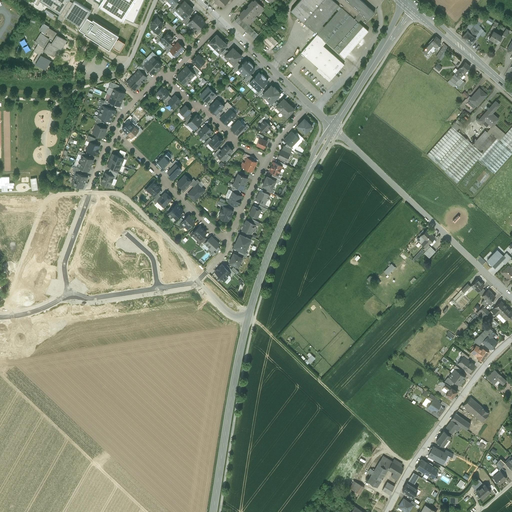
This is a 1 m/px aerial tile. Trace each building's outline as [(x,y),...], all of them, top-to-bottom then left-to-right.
[(34,0),(33,2),(37,4),(40,0),(60,13),(58,17),(62,20),(64,16),(81,26),(87,17),(91,11),(75,0),(74,0),(34,0)] [(93,0),(99,4),(98,6),(122,21),(124,19),(134,23),(143,0),(93,0)] [(259,3),(256,0),(254,0),(254,1),(253,0),(250,3),(259,11),(263,7),(259,3)] [(341,7),(333,0),(300,0),(291,11),(308,26),(315,32),(316,31),(318,33),(324,26),(321,24),(336,8),(338,10),(341,7)] [(333,0),(341,7),(353,17),(355,17),(359,13),(363,16),(368,20),(374,12),(360,0),(333,0)] [(184,1),(180,5),(176,9),(176,10),(180,14),(188,5),(184,1)] [(180,5),(178,3),(172,10),(174,12),(176,10),(176,9),(180,5)] [(255,15),(259,11),(250,3),(248,5),(249,6),(247,8),(255,15)] [(193,9),(188,5),(180,14),(184,18),(189,13),(193,9)] [(353,17),(341,7),(338,10),(324,26),(318,33),(317,34),(326,42),(344,58),(368,31),(358,22),(363,16),(359,13),(355,17),(353,17)] [(251,19),(255,15),(247,8),(246,9),(245,8),(242,11),(251,19)] [(247,24),(251,19),(242,11),(240,13),(241,14),(239,16),(241,18),(243,20),(245,22),(247,24)] [(191,15),(189,13),(184,18),(182,20),(185,22),(189,18),(191,15)] [(197,14),(191,20),(189,22),(193,26),(201,17),(199,15),(199,16),(197,14)] [(157,33),(158,34),(161,31),(161,28),(159,26),(163,22),(157,16),(151,23),(153,25),(151,27),(157,33)] [(92,20),(87,17),(81,26),(79,29),(85,32),(84,33),(109,50),(112,46),(114,47),(113,48),(119,52),(125,44),(118,39),(118,40),(116,39),(118,35),(93,19),(92,20)] [(204,20),(201,17),(193,26),(197,31),(200,28),(205,22),(203,20),(204,20)] [(469,31),(472,34),(479,25),(474,20),(470,24),(473,27),(469,31)] [(39,30),(45,33),(44,35),(41,33),(36,41),(38,43),(34,51),(39,54),(33,62),(46,70),(51,61),(41,54),(44,50),(53,56),(58,48),(60,49),(66,40),(56,34),(57,33),(49,28),(49,27),(43,23),(39,30)] [(479,25),(472,34),(474,36),(482,27),(479,25)] [(461,37),(466,40),(472,34),(469,31),(467,30),(461,37)] [(157,39),(162,34),(163,33),(161,31),(158,34),(157,33),(154,35),(154,37),(157,39)] [(502,37),(493,31),(489,38),(498,43),(502,37)] [(160,40),(166,46),(169,43),(173,38),(168,33),(164,36),(160,40)] [(160,40),(164,36),(162,34),(157,39),(156,41),(158,43),(160,40)] [(209,42),(215,49),(223,41),(216,34),(209,42)] [(270,34),(263,40),(271,49),(278,42),(270,34)] [(326,42),(317,34),(301,52),(318,67),(325,73),(323,75),(325,77),(327,75),(331,79),(341,68),(344,64),(323,46),(324,44),(326,42)] [(474,36),(472,34),(466,40),(470,44),(476,37),(474,36)] [(441,41),(435,36),(430,43),(432,45),(433,44),(436,47),(441,41)] [(160,40),(158,43),(163,48),(165,47),(166,46),(160,40)] [(227,45),(223,41),(215,49),(220,53),(224,48),(227,45)] [(173,59),(184,48),(178,42),(173,47),(167,53),(173,59)] [(432,45),(430,43),(422,51),(427,55),(426,56),(428,58),(432,54),(428,50),(432,45)] [(448,46),(445,44),(437,57),(439,59),(448,46)] [(167,53),(173,47),(171,45),(167,49),(165,51),(167,53)] [(233,47),(229,52),(225,56),(229,60),(237,52),(233,47)] [(152,51),(146,58),(149,61),(153,56),(155,54),(152,51)] [(229,60),(233,64),(236,61),(242,56),(237,52),(229,60)] [(205,62),(198,55),(192,61),(199,68),(205,62)] [(157,60),(153,56),(149,61),(157,69),(162,65),(157,60)] [(149,61),(146,58),(139,65),(142,68),(144,66),(149,61)] [(246,60),(241,65),(238,69),(242,73),(251,64),(249,61),(248,62),(246,60)] [(157,69),(149,61),(144,66),(149,70),(153,74),(157,69)] [(470,66),(465,62),(460,67),(465,72),(470,66)] [(241,65),(239,63),(235,68),(232,70),(235,72),(238,69),(241,65)] [(253,65),(251,64),(242,73),(246,77),(249,74),(254,68),(252,66),(253,65)] [(189,69),(187,66),(182,71),(190,79),(192,81),(197,76),(196,75),(195,74),(189,69)] [(192,67),(189,69),(195,74),(196,75),(198,73),(192,67)] [(465,72),(460,67),(449,79),(454,84),(455,83),(460,78),(465,72)] [(147,77),(139,69),(133,76),(141,84),(145,79),(147,77)] [(190,79),(182,71),(177,76),(180,79),(185,84),(190,79)] [(254,78),(249,83),(254,87),(264,76),(262,74),(261,74),(259,72),(254,78)] [(252,76),(249,74),(246,77),(243,80),(245,82),(252,76)] [(141,84),(133,76),(127,82),(135,90),(141,84)] [(252,76),(245,82),(248,84),(249,83),(254,78),(252,76)] [(264,76),(254,87),(258,91),(262,86),(268,81),(265,79),(266,78),(264,76)] [(185,84),(180,79),(178,81),(184,87),(187,85),(185,84)] [(114,88),(117,90),(119,85),(111,82),(109,87),(114,88)] [(266,99),(277,89),(274,86),(274,87),(271,85),(266,90),(262,95),(266,99)] [(169,92),(163,86),(157,92),(163,99),(167,94),(169,92)] [(264,89),(262,86),(258,91),(256,93),(258,95),(264,89)] [(215,94),(208,87),(200,96),(207,102),(208,100),(215,94)] [(111,95),(122,99),(125,93),(117,90),(114,88),(111,95)] [(470,99),(477,105),(486,95),(479,88),(474,94),(471,98),(470,99)] [(279,91),(277,89),(266,99),(271,104),(275,100),(281,94),(279,92),(279,91)] [(170,96),(167,94),(163,99),(161,101),(163,103),(170,96)] [(210,102),(217,96),(215,94),(208,100),(210,102)] [(122,99),(111,95),(109,100),(108,101),(113,103),(120,106),(122,99)] [(181,101),(175,95),(172,99),(168,102),(174,108),(176,105),(177,106),(179,103),(178,103),(181,101)] [(475,106),(477,105),(470,99),(471,98),(469,95),(466,98),(463,101),(466,104),(467,103),(473,107),(475,106)] [(172,99),(170,96),(163,103),(166,105),(168,102),(172,99)] [(223,105),(217,99),(209,108),(216,114),(221,108),(224,106),(223,105)] [(279,104),(276,107),(280,111),(288,103),(284,99),(279,104)] [(500,105),(495,100),(477,120),(482,124),(482,123),(485,121),(489,124),(492,127),(494,124),(496,122),(499,119),(493,113),(500,105)] [(221,108),(223,110),(230,104),(227,101),(223,105),(224,106),(221,108)] [(294,109),(288,103),(280,111),(287,117),(294,109)] [(230,108),(232,106),(230,104),(223,110),(226,112),(230,108)] [(100,111),(113,116),(115,110),(106,107),(102,105),(100,111)] [(191,111),(185,105),(179,111),(185,117),(189,113),(191,111)] [(230,108),(226,112),(220,118),(227,124),(231,120),(236,114),(230,108)] [(102,118),(110,122),(113,116),(100,111),(98,116),(102,118)] [(130,115),(124,122),(126,124),(132,117),(130,115)] [(196,115),(192,119),(187,124),(193,129),(202,121),(196,115)] [(127,133),(134,126),(136,124),(138,123),(132,117),(126,124),(122,128),(127,133)] [(187,124),(192,119),(190,117),(186,121),(184,123),(186,125),(187,124)] [(304,118),(297,126),(305,133),(312,126),(304,118)] [(457,119),(455,122),(460,126),(459,126),(461,127),(463,125),(457,119)] [(240,122),(239,120),(233,126),(231,128),(237,134),(242,130),(245,126),(243,125),(240,122)] [(258,126),(265,133),(271,127),(267,123),(264,120),(258,126)] [(460,126),(455,122),(452,126),(456,130),(459,126),(460,126)] [(92,133),(103,137),(106,128),(102,127),(96,124),(92,133)] [(497,138),(499,140),(505,134),(495,125),(494,124),(492,127),(487,132),(490,135),(491,133),(497,138)] [(127,133),(132,138),(134,135),(139,130),(134,126),(127,133)] [(202,129),(198,133),(201,136),(201,137),(202,138),(203,138),(204,138),(208,135),(210,133),(209,133),(211,131),(210,130),(211,130),(209,128),(208,129),(205,126),(202,129)] [(427,155),(437,164),(462,135),(456,130),(452,126),(427,155)] [(511,126),(505,134),(499,140),(511,151),(511,126)] [(198,133),(202,129),(200,127),(193,134),(196,136),(198,133)] [(141,128),(139,130),(134,135),(137,137),(143,130),(141,128)] [(482,152),(481,152),(483,154),(497,138),(491,133),(490,135),(487,132),(485,130),(474,142),(473,144),(471,142),(471,143),(481,152),(481,151),(482,152)] [(295,134),(292,131),(284,139),(288,143),(291,146),(299,138),(295,134)] [(297,132),(295,134),(299,138),(301,140),(303,138),(297,132)] [(212,140),(208,143),(214,149),(222,141),(216,135),(212,140)] [(445,171),(471,143),(462,135),(437,164),(445,171)] [(208,143),(212,140),(210,138),(204,144),(206,146),(208,143)] [(262,139),(259,138),(256,145),(264,148),(267,141),(262,139)] [(302,141),(301,140),(299,138),(291,146),(293,148),(294,149),(302,141)] [(511,151),(499,140),(497,138),(483,154),(478,159),(494,173),(511,153),(511,151)] [(99,146),(94,143),(90,142),(86,150),(96,155),(97,153),(98,150),(99,146)] [(481,152),(471,143),(445,171),(444,172),(457,183),(478,159),(483,154),(481,152)] [(221,150),(217,155),(223,160),(224,159),(228,155),(233,150),(227,145),(221,150)] [(217,155),(221,150),(219,148),(213,155),(215,157),(217,155)] [(290,153),(282,149),(278,157),(286,161),(287,158),(289,159),(290,156),(289,155),(290,153)] [(169,160),(170,158),(166,153),(164,155),(158,162),(156,164),(161,168),(162,166),(163,167),(170,160),(169,160)] [(118,156),(113,154),(110,160),(121,165),(124,158),(118,156)] [(93,160),(85,157),(82,156),(80,161),(91,166),(92,163),(93,160)] [(243,167),(252,171),(256,162),(253,160),(248,158),(245,163),(243,167)] [(121,165),(110,160),(108,166),(110,167),(119,170),(121,165)] [(172,163),(170,160),(163,167),(166,169),(172,163)] [(90,168),(91,166),(80,161),(78,166),(81,168),(88,171),(89,168),(90,168)] [(277,164),(273,162),(269,171),(273,173),(278,175),(282,166),(277,164)] [(169,176),(172,179),(181,170),(178,167),(179,166),(176,163),(167,172),(170,175),(169,176)] [(118,173),(109,170),(108,174),(114,176),(113,178),(115,179),(118,173)] [(74,178),(85,182),(87,177),(81,174),(76,172),(74,178)] [(108,174),(105,173),(101,183),(110,187),(113,178),(114,176),(108,174)] [(236,179),(245,183),(248,178),(242,175),(238,173),(236,179)] [(188,184),(191,181),(185,175),(177,183),(183,189),(188,184)] [(272,179),(267,177),(262,185),(268,188),(271,189),(275,182),(275,181),(272,179)] [(83,188),(85,182),(74,178),(72,183),(75,185),(76,187),(79,187),(83,188)] [(194,188),(198,184),(200,182),(197,179),(195,181),(191,185),(194,188)] [(245,183),(236,179),(233,184),(237,186),(243,189),(244,186),(245,183)] [(161,188),(153,181),(146,189),(147,189),(147,191),(148,192),(149,192),(153,196),(159,189),(161,188)] [(188,194),(195,200),(199,195),(200,195),(202,194),(202,193),(204,190),(198,184),(194,188),(188,194)] [(162,192),(159,189),(153,196),(155,198),(159,195),(162,192)] [(269,195),(260,191),(256,200),(260,202),(265,204),(267,200),(268,200),(269,197),(268,196),(269,195)] [(172,198),(165,192),(161,197),(158,201),(164,207),(172,198)] [(227,201),(237,206),(239,203),(241,199),(240,199),(242,196),(239,195),(232,192),(227,201)] [(158,201),(161,197),(159,195),(155,198),(153,201),(155,203),(158,201)] [(169,211),(175,205),(173,203),(167,209),(169,211)] [(183,211),(176,204),(175,205),(169,211),(167,213),(171,217),(173,215),(176,218),(183,211)] [(219,217),(228,221),(229,218),(230,218),(232,214),(231,214),(233,211),(225,207),(224,206),(222,210),(221,209),(219,213),(220,213),(219,217)] [(261,210),(258,208),(253,206),(249,214),(257,218),(261,210)] [(195,221),(189,215),(183,220),(180,224),(184,227),(186,225),(189,228),(195,221)] [(250,222),(246,220),(242,229),(245,230),(249,232),(251,233),(252,231),(254,226),(255,224),(250,222)] [(204,229),(200,225),(190,235),(191,236),(194,233),(199,239),(200,239),(203,236),(206,233),(204,230),(204,229)] [(424,246),(425,247),(428,244),(435,237),(427,229),(419,238),(417,238),(416,239),(417,240),(417,241),(419,241),(422,244),(422,245),(424,246)] [(194,233),(191,236),(197,241),(199,239),(194,233)] [(251,239),(240,235),(238,238),(236,242),(234,247),(239,250),(245,252),(251,239)] [(206,238),(203,236),(200,239),(199,239),(197,241),(197,242),(199,244),(206,238)] [(219,244),(211,236),(208,240),(205,243),(210,248),(209,249),(212,251),(219,244)] [(208,240),(206,238),(199,244),(202,246),(205,243),(208,240)] [(435,251),(428,244),(425,247),(424,248),(424,247),(423,248),(424,250),(424,251),(422,249),(413,258),(416,261),(424,253),(429,257),(435,251)] [(497,249),(486,260),(494,269),(502,261),(505,257),(503,255),(497,249)] [(506,252),(503,255),(505,257),(502,261),(505,264),(511,257),(506,252)] [(229,262),(238,267),(242,258),(237,255),(233,254),(229,262)] [(391,263),(384,271),(388,275),(395,267),(391,263)] [(225,267),(222,265),(215,272),(224,281),(227,278),(226,277),(230,272),(225,267)] [(227,265),(225,267),(230,272),(231,274),(233,271),(231,269),(227,265)] [(509,265),(501,272),(504,275),(507,277),(508,277),(510,279),(511,277),(511,268),(511,267),(509,265)] [(478,278),(471,286),(473,288),(477,292),(478,292),(482,287),(484,284),(478,278)] [(467,290),(471,286),(468,283),(461,290),(464,293),(467,290)] [(473,288),(467,294),(471,298),(477,292),(473,288)] [(481,296),(484,299),(488,302),(489,303),(496,296),(488,289),(486,291),(482,295),(481,296)] [(453,299),(457,302),(463,295),(459,292),(453,298),(453,299)] [(491,310),(496,315),(499,313),(506,306),(500,301),(494,307),(494,308),(491,310)] [(509,316),(511,312),(511,311),(506,306),(499,313),(506,319),(509,316)] [(499,313),(496,315),(503,322),(506,319),(499,313)] [(489,335),(493,337),(496,334),(487,327),(474,341),(479,345),(482,342),(489,335)] [(482,342),(491,349),(498,342),(493,337),(489,335),(482,342)] [(477,356),(482,349),(476,345),(470,352),(477,356)] [(476,357),(482,361),(489,352),(483,348),(482,349),(477,356),(476,357)] [(459,364),(469,372),(475,365),(467,359),(463,356),(463,357),(461,359),(461,362),(459,364)] [(452,373),(463,381),(465,379),(464,378),(465,377),(460,372),(455,369),(452,373)] [(502,384),(506,380),(494,369),(487,377),(493,383),(494,383),(497,379),(500,381),(502,384)] [(461,384),(463,381),(452,373),(449,377),(453,380),(459,385),(460,383),(461,384)] [(449,386),(453,381),(448,378),(447,377),(444,382),(445,383),(449,386)] [(446,393),(452,398),(457,391),(450,386),(448,390),(446,393)] [(438,411),(437,409),(441,404),(435,400),(429,396),(428,398),(431,401),(431,403),(428,403),(427,405),(428,407),(430,408),(432,410),(433,412),(434,413),(437,413),(438,411)] [(471,413),(479,404),(470,397),(463,406),(471,413)] [(426,398),(422,404),(428,407),(427,405),(428,403),(431,403),(431,401),(428,398),(426,398)] [(479,404),(471,413),(478,419),(482,422),(489,413),(479,404)] [(461,426),(466,430),(471,424),(458,414),(456,413),(451,419),(451,420),(461,426)] [(457,431),(461,426),(451,420),(444,430),(451,435),(455,430),(457,431)] [(451,435),(444,430),(436,441),(443,446),(448,439),(451,435)] [(444,453),(433,447),(428,455),(429,456),(434,458),(442,463),(447,454),(444,453)] [(378,463),(388,470),(392,461),(383,455),(378,463)] [(438,470),(421,459),(416,468),(433,479),(438,470)] [(392,461),(388,470),(393,473),(391,477),(397,480),(404,468),(401,466),(392,461)] [(367,481),(377,487),(388,470),(378,463),(374,469),(371,474),(367,481)] [(493,478),(498,484),(506,478),(500,471),(493,478)] [(407,483),(413,486),(417,480),(411,476),(407,483)] [(349,488),(360,494),(364,487),(354,480),(349,488)] [(465,483),(460,480),(456,485),(461,488),(465,483)] [(382,490),(390,495),(394,486),(387,482),(382,490)] [(475,491),(482,485),(481,484),(479,485),(477,482),(473,486),(474,487),(473,488),(475,491)] [(413,486),(407,483),(402,491),(412,497),(417,489),(413,486)] [(475,491),(482,499),(485,497),(485,496),(490,492),(484,484),(482,485),(475,491)] [(398,507),(406,511),(408,511),(413,505),(410,503),(403,499),(398,507)]
